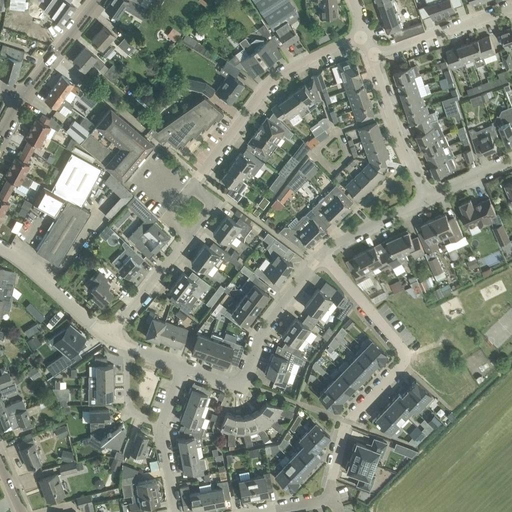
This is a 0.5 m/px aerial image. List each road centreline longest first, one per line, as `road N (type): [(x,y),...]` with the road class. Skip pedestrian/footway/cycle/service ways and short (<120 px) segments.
road 1 (residential): [(266,511),(329,496),(347,422),(404,360),(321,254)]
road 2 (residential): [(191,187),(273,80),(363,33)]
road 3 (residential): [(428,198),(371,56)]
road 4 (residential): [(242,381),(260,337),(321,254)]
road 5 (residential): [(371,56),(511,8)]
road 6 (residential): [(108,336),(0,249)]
road 7 (residential): [(108,336),(189,234)]
road 8 (tertiary): [(21,96),(96,0)]
road 9 (residential): [(321,254),(428,198)]
